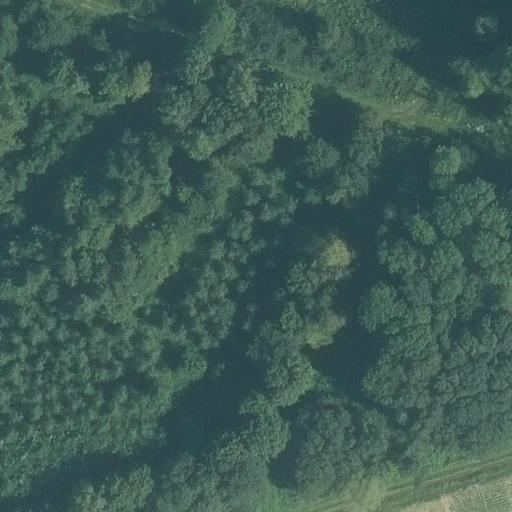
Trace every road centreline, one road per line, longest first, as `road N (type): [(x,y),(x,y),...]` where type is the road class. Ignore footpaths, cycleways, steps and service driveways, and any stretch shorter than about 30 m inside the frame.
road 1 (track): [(511,150),(412,115),(258,511)]
road 2 (track): [(112,0),(412,115),(465,0)]
